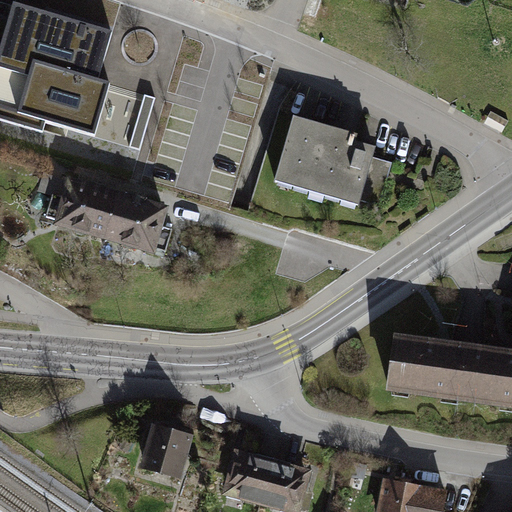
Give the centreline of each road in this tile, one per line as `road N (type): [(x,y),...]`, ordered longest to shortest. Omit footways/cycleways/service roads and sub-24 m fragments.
road 1 (residential): [(157,0),(277,41),(406,107),(476,148),(511,183)]
road 2 (secondary): [(511,196),(317,330),(258,359)]
road 3 (residential): [(511,467),(293,428),(258,359)]
road 4 (unknown): [(0,67),(123,96),(146,69),(165,2)]
road 5 (secondary): [(258,359),(195,366),(88,356)]
